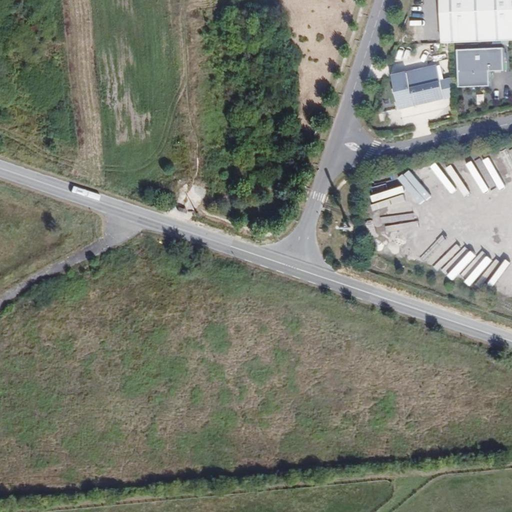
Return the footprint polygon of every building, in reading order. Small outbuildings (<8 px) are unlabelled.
[(511,0),(437,0),(440,47),(511,43),(511,0)] [(457,49),(457,90),(489,90),(489,74),(503,74),(503,49),(457,49)] [(444,103),(437,67),(390,76),(397,111),(444,103)] [(511,160),(494,165),(504,198),(511,195),(511,160)] [(354,233),(356,223),(346,222),(344,232),(354,233)] [(452,273),(503,292),(511,266),(511,264),(468,249),(470,242),(451,235),(440,265),(453,270),(452,273)]
